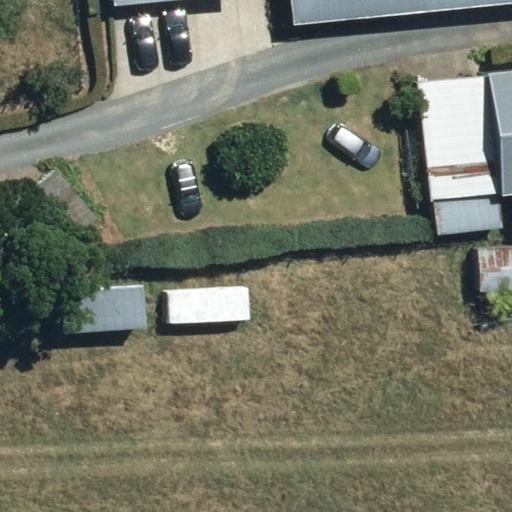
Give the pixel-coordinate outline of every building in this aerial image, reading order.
[(291,0),(294,22),(506,0),(115,0),(116,1),(124,0),(291,0)] [(511,64),(417,75),(433,223),(499,216),(496,188),(511,186),(511,64)] [(511,244),(475,244),(475,293),(511,293),(511,244)] [(240,291),(152,284),(149,322),(237,329),(240,291)] [(86,307),(3,303),(1,334),(85,338),(86,307)]
